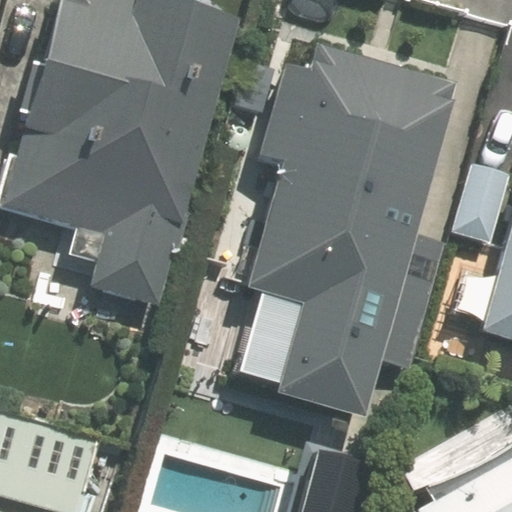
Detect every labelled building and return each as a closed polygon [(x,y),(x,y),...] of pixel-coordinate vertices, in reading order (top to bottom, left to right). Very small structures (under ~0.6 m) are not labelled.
[(96,284),(160,302),(239,29),(137,0),(61,0),(2,203),(111,235),(96,284)] [(400,325),(459,73),(314,40),(256,292),(400,325)] [(493,251),(511,179),(511,174),(463,162),(443,238),(493,251)] [(511,342),(511,242),(485,335),(511,342)] [(0,404),(0,488),(75,510),(97,432),(0,404)] [(511,511),(511,449),(421,497),(428,511),(511,511)]
